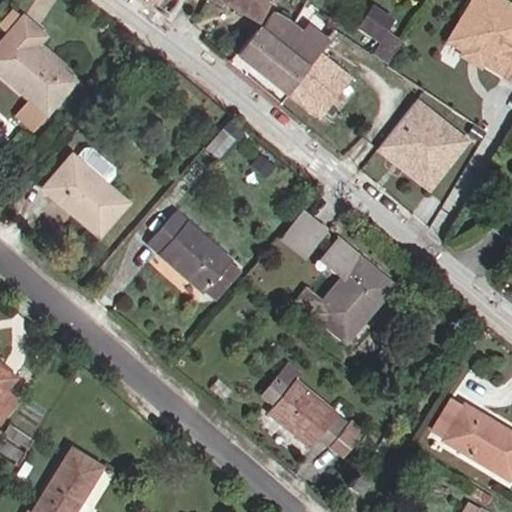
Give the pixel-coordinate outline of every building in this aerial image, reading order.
[(210,0),(220,7),(223,3),(254,25),(268,4),(270,0),(210,0)] [(511,8),(498,0),(468,0),(466,5),(470,7),(459,27),(464,46),(481,56),(479,60),(511,79),(511,8)] [(445,41),(461,50),(459,54),(477,65),(479,60),(481,56),(464,46),(459,27),(470,7),(466,5),(445,41)] [(0,67),(33,95),(51,111),(77,82),(41,51),(34,45),(49,28),(30,12),(0,47),(0,67)] [(361,31),(378,42),(390,23),(373,12),(361,31)] [(238,54),(290,98),(307,77),(321,59),(322,58),(328,49),(305,32),(293,47),(278,37),(289,24),(275,16),(256,41),(252,38),(238,54)] [(55,32),(49,28),(34,45),(41,51),(55,32)] [(322,58),(321,59),(339,72),(344,76),(362,51),(339,36),(328,49),(322,58)] [(383,63),(395,46),(385,40),(374,56),(383,63)] [(321,59),(307,77),(323,90),(339,72),(321,59)] [(307,77),(290,98),(319,120),(351,80),(344,76),(339,72),(323,90),(307,77)] [(38,128),(51,111),(33,95),(19,113),(38,128)] [(458,136),(413,102),(383,142),(427,176),(458,136)] [(221,161),(239,140),(226,129),(209,149),(221,161)] [(464,140),(458,136),(427,176),(383,142),(378,147),(429,186),(464,140)] [(239,140),(221,161),(231,169),(248,149),(239,140)] [(76,156),(48,188),(101,234),(130,202),(76,156)] [(295,244),(315,220),(304,211),(284,235),(295,244)] [(207,294),(233,265),(178,213),(152,243),(207,294)] [(308,255),(328,230),(315,220),(295,244),(308,255)] [(360,256),(338,238),(326,252),(348,270),(324,299),(310,288),(298,302),(347,343),(395,285),(360,256)] [(233,265),(207,294),(218,305),(244,275),(233,265)] [(287,361),(272,378),(287,391),(296,380),(302,373),(287,361)] [(0,425),(9,432),(25,412),(8,399),(17,387),(0,374),(0,425)] [(330,454),(352,429),(296,380),(287,391),(272,378),(257,395),(272,408),(265,416),(308,453),(317,442),(330,454)] [(426,434),(438,441),(456,412),(444,405),(426,434)] [(438,441),(437,443),(496,479),(511,453),(511,444),(457,410),(456,412),(438,441)] [(352,429),(330,454),(341,463),(362,439),(352,429)] [(5,446),(28,461),(34,452),(11,437),(5,446)] [(0,459),(20,473),(25,465),(0,448),(0,447),(0,459)] [(83,511),(106,479),(76,457),(38,511),(83,511)] [(357,477),(348,488),(357,495),(366,484),(362,481),(357,477)] [(477,511),(460,501),(453,511),(477,511)]
